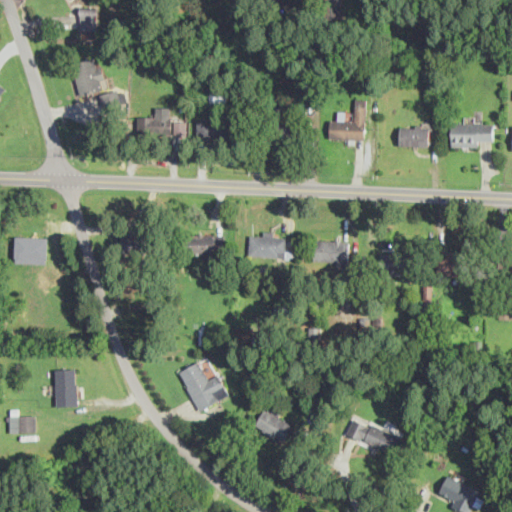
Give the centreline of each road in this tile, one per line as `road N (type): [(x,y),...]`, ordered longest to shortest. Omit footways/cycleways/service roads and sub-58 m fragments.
road 1 (residential): [(7,0),(131,374),(178,443),(266,511)]
road 2 (tertiary): [(511,197),(0,175)]
